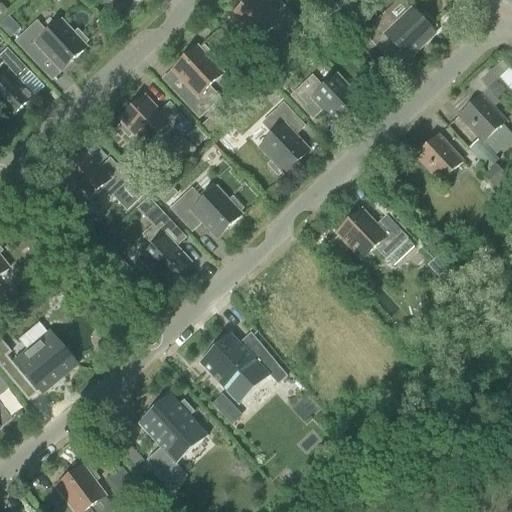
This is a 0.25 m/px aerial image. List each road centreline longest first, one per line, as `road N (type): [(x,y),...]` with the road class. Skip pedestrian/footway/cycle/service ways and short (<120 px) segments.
road 1 (residential): [(151,346),(478,42),(511,41)]
road 2 (residential): [(0,177),(193,0)]
road 3 (residential): [(151,346),(0,180)]
road 4 (residential): [(0,477),(151,346)]
